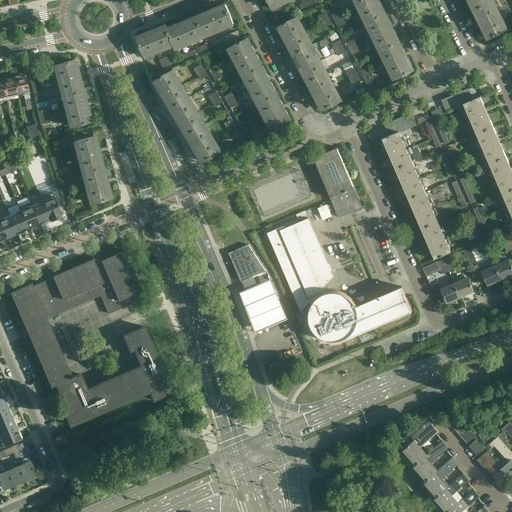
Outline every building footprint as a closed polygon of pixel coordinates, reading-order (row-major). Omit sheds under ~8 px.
[(289,0),(267,0),(272,9),(289,0)] [(301,10),(314,4),(312,0),(310,0),(299,5),(301,10)] [(355,0),(366,23),(385,14),(377,0),(355,0)] [(468,0),(474,11),(492,1),(491,0),(468,0)] [(492,1),(474,11),(488,39),(506,30),(492,1)] [(197,17),(205,36),(233,24),(233,23),(225,5),(197,17)] [(287,16),(300,10),(298,6),(285,12),(287,16)] [(399,42),(385,14),(366,23),(380,51),(399,42)] [(197,17),(168,29),(175,48),(205,36),(197,17)] [(294,55),(312,45),(297,17),(279,27),(294,55)] [(233,23),(233,24),(236,31),(211,42),(213,47),(243,33),(237,21),(233,23)] [(175,48),(168,29),(166,26),(137,38),(145,57),(174,45),(175,48)] [(261,67),(246,39),(228,48),(243,76),(261,67)] [(399,42),(380,51),(394,79),(413,70),(399,42)] [(197,48),(199,53),(211,47),(209,43),(197,48)] [(294,55),(309,83),(326,73),(312,45),(294,55)] [(180,56),(181,60),(197,54),(195,49),(180,56)] [(159,60),(163,68),(175,63),(171,54),(159,60)] [(61,95),(81,91),(73,60),(53,65),(61,95)] [(342,64),(346,71),(353,67),(350,61),(342,64)] [(225,66),(219,69),(220,71),(223,77),(222,74),(228,71),(225,66)] [(243,76),(254,96),(258,104),(276,95),(261,67),(243,76)] [(345,72),(347,75),(343,77),(344,80),(353,75),(352,72),(350,69),(345,72)] [(165,96),(171,108),(189,97),(173,70),(155,80),(165,96)] [(309,83),(316,96),(323,110),(341,101),(339,96),(326,73),(309,83)] [(345,83),(350,80),(352,84),(356,82),(354,78),(353,75),(344,80),(345,83)] [(30,98),(29,97),(25,76),(19,77),(19,76),(14,77),(14,78),(13,78),(17,96),(23,95),(24,99),(30,98)] [(6,99),(16,96),(17,96),(13,78),(8,80),(8,78),(3,79),(3,81),(2,81),(6,99)] [(39,79),(30,81),(33,94),(42,92),(39,79)] [(442,101),(447,112),(464,105),(463,104),(473,100),(468,89),(452,96),(442,101)] [(61,95),(61,96),(69,126),(89,121),(83,96),(81,91),(61,95)] [(291,122),(276,95),(258,104),(273,132),(291,122)] [(205,124),(189,97),(171,108),(180,123),(187,134),(205,124)] [(475,99),(473,100),(463,104),(464,105),(477,134),(493,127),(480,98),(481,97),(475,99)] [(210,99),(206,101),(209,106),(213,104),(215,108),(216,108),(212,102),(210,99)] [(37,111),(40,125),(49,123),(46,110),(37,111)] [(416,125),(411,114),(385,125),(390,136),(399,132),(400,132),(404,140),(420,133),(417,125),(416,125)] [(205,124),(187,134),(203,162),(221,152),(205,124)] [(34,125),(27,127),(30,138),(37,135),(34,125)] [(506,157),(500,144),(493,127),(477,134),(489,164),(506,157)] [(383,140),(390,156),(396,169),(412,162),(399,132),(390,136),(382,139),(383,140)] [(81,172),(101,167),(93,136),(73,141),(81,172)] [(319,174),(329,198),(336,213),(352,206),(355,211),(363,208),(354,187),(337,147),(312,158),(313,159),(306,162),(313,177),(319,174)] [(62,168),(59,155),(49,158),(53,171),(62,168)] [(489,164),(497,182),(502,194),(511,189),(511,170),(506,157),(489,164)] [(396,169),(401,182),(409,199),(425,192),(412,162),(396,169)] [(101,167),(81,172),(89,203),(109,197),(101,167)] [(60,187),(65,200),(82,193),(81,189),(73,193),(69,183),(60,187)] [(511,189),(502,194),(511,216),(511,189)] [(409,199),(414,212),(421,229),(438,222),(425,192),(409,199)] [(52,193),(40,198),(50,220),(50,221),(51,221),(55,220),(59,218),(61,217),(60,215),(62,215),(52,193)] [(30,203),(39,224),(46,221),(49,220),(50,220),(40,198),(30,203)] [(19,207),(18,208),(19,209),(19,210),(20,211),(27,229),(28,229),(32,227),(39,224),(30,203),(19,207)] [(16,212),(9,215),(17,233),(24,230),(27,229),(20,211),(16,212)] [(8,212),(0,215),(0,224),(6,238),(9,237),(17,234),(17,233),(9,215),(9,214),(8,212)] [(301,312),(309,303),(312,304),(311,306),(310,308),(310,310),(309,312),(309,314),(309,317),(309,319),(309,321),(309,323),(310,325),(311,327),(312,329),(313,331),(314,332),(315,334),(317,335),(319,337),(320,338),(322,339),(324,340),(326,341),(328,341),(330,342),(332,342),(335,342),(337,342),(339,341),(341,341),(343,340),(343,341),(412,311),(402,287),(397,289),(356,307),(355,305),(354,303),(353,302),(351,300),(350,299),(349,298),(347,296),(345,295),(343,294),(342,294),(340,293),(338,293),(336,292),(334,292),(332,292),(330,293),(328,293),(326,293),(325,294),(322,289),(333,277),(308,218),(285,228),(283,226),(267,233),(301,312)] [(451,252),(445,239),(438,222),(421,229),(434,258),(434,259),(440,257),(443,256),(442,256),(451,252)] [(511,249),(511,247),(505,233),(500,235),(507,252),(511,249)] [(265,270),(251,249),(249,245),(229,253),(241,281),(265,271),(265,270)] [(470,248),(464,251),(471,267),(477,264),(470,248)] [(127,298),(129,296),(142,291),(125,251),(101,261),(102,262),(95,265),(93,259),(53,277),(53,278),(32,287),(31,284),(10,293),(14,303),(15,303),(50,385),(49,386),(50,387),(55,384),(62,400),(59,401),(70,426),(71,426),(70,425),(83,420),(84,420),(85,420),(84,419),(97,414),(98,414),(97,412),(107,408),(108,410),(109,409),(108,409),(121,403),(122,404),(123,403),(122,403),(135,397),(136,398),(136,397),(149,391),(153,400),(154,400),(154,399),(170,392),(170,393),(171,392),(161,369),(158,370),(155,361),(157,360),(143,326),(142,327),(124,335),(123,335),(130,351),(134,349),(141,366),(86,389),(79,374),(74,377),(74,375),(70,377),(34,294),(43,290),(53,312),(99,292),(108,314),(130,304),(127,298)] [(495,266),(501,279),(511,274),(511,267),(509,260),(495,266)] [(501,279),(495,266),(482,272),(488,285),(501,279)] [(244,280),(248,288),(247,289),(239,292),(256,332),(265,329),(288,319),(271,279),(259,284),(255,275),(244,280)] [(454,284),(460,296),(460,297),(473,291),(468,278),(454,284)] [(460,297),(460,296),(454,284),(441,290),(439,285),(433,288),(439,300),(444,298),(446,303),(460,297)] [(8,409),(0,411),(0,423),(12,418),(8,409)] [(447,421),(456,413),(453,409),(444,417),(447,421)] [(435,410),(431,414),(438,423),(443,419),(442,418),(435,410)] [(450,425),(459,417),(456,413),(447,421),(450,425)] [(432,425),(434,427),(438,423),(431,414),(407,435),(413,442),(432,425)] [(459,417),(450,425),(454,429),(463,421),(459,417)] [(12,418),(0,423),(0,435),(16,429),(12,418)] [(463,421),(454,429),(458,433),(467,425),(463,421)] [(511,424),(510,422),(501,429),(503,432),(498,436),(511,452),(511,424)] [(406,447),(400,453),(413,468),(442,441),(425,456),(420,450),(420,447),(438,431),(434,427),(432,425),(413,442),(408,445),(406,447)] [(461,437),(470,429),(467,425),(458,433),(461,437)] [(16,429),(0,435),(0,438),(3,446),(21,439),(16,429)] [(470,429),(461,437),(465,441),(474,433),(470,429)] [(468,445),(476,439),(477,437),(474,433),(465,441),(468,445)] [(486,452),(483,454),(487,458),(490,456),(493,460),(484,468),(507,494),(511,488),(511,481),(511,480),(511,452),(498,436),(489,444),(492,447),(494,445),(508,462),(501,468),(486,452)] [(476,439),(468,445),(468,446),(476,455),(484,448),(476,439)] [(411,469),(423,484),(453,457),(452,457),(435,472),(430,466),(430,463),(448,447),(442,441),(413,468),(411,469)] [(19,457),(14,446),(3,450),(6,456),(13,453),(15,459),(19,457)] [(481,464),(484,468),(493,460),(490,456),(487,458),(485,460),(483,462),(481,464)] [(453,457),(423,484),(421,485),(434,500),(463,473),(446,488),(441,482),(441,479),(459,464),(453,457)] [(18,466),(24,480),(36,475),(33,468),(30,461),(18,466)] [(18,466),(7,471),(13,485),(24,480),(18,466)] [(0,484),(2,490),(13,485),(7,471),(0,474),(0,484)] [(469,480),(463,473),(434,500),(431,502),(440,511),(448,511),(474,489),(456,504),(451,498),(451,495),(469,480)] [(480,496),(474,489),(448,511),(476,511),(484,506),(484,505),(476,511),(461,511),(462,511),(480,496)]
